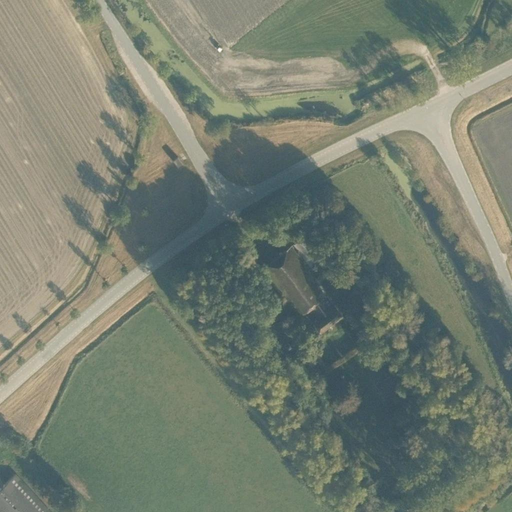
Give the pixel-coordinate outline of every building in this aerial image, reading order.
[(171,161),(177,168),(183,163),(178,156),(171,161)] [(325,255),(307,232),(261,268),(299,316),(307,309),(313,319),(312,319),(321,331),(343,314),(334,302),(333,303),(318,284),(321,282),(310,268),(325,255)] [(400,380),(393,371),(382,378),(389,388),(400,380)] [(72,511),(27,463),(16,473),(51,511),(72,511)] [(0,487),(0,511),(51,511),(16,473),(0,487)]
